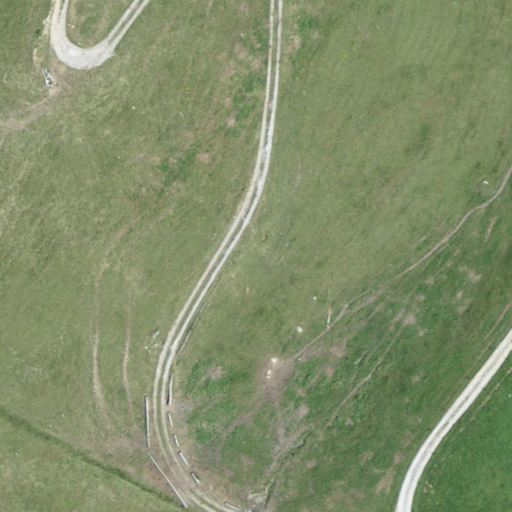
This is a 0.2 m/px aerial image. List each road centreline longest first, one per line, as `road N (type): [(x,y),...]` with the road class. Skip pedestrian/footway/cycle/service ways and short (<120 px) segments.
road 1 (track): [(228,511),(187,481),(157,404),(181,320),(258,183),(276,0)]
road 2 (track): [(511,338),(416,463),(403,511)]
road 3 (track): [(142,0),(108,46),(88,57),(63,48),(63,0)]
